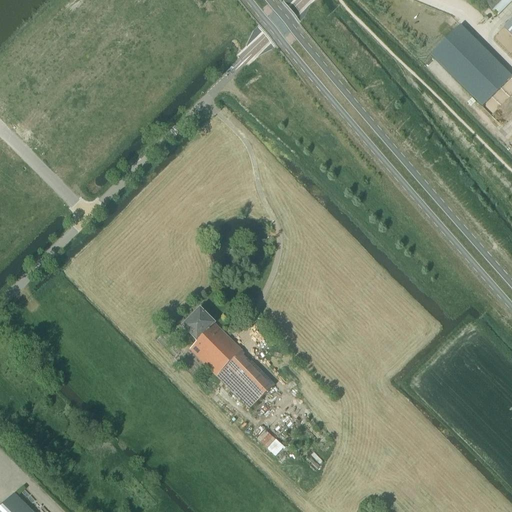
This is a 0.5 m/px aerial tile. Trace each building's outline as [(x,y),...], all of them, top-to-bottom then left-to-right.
[(480,0),(491,11),(501,0),(480,0)] [(511,18),(503,28),(511,36),(511,18)] [(460,26),(430,56),(482,108),(511,78),(460,26)] [(217,379),(243,356),(244,355),(241,352),(199,310),(181,328),(196,343),(188,350),(217,379)] [(243,356),(217,379),(249,410),(275,386),(251,362),(250,363),(243,356)] [(29,511),(13,496),(0,508),(0,511),(29,511)]
